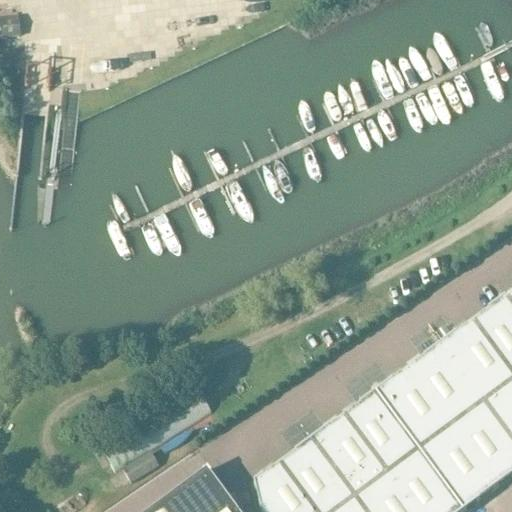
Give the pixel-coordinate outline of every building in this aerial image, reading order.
[(0,40),(20,39),(17,19),(0,21),(0,40)] [(326,432),(293,456),(294,457),(262,480),(262,479),(253,486),(259,511),(467,511),(479,504),(478,503),(510,480),(511,480),(511,479),(511,295),(504,302),(503,301),(486,313),(487,314),(455,337),(422,361),(423,362),(391,385),(390,384),(358,408),(358,409),(327,432),(326,432)] [(114,475),(211,416),(194,390),(98,449),(114,475)] [(157,468),(149,455),(121,472),(129,486),(157,468)] [(234,511),(207,473),(153,511),(234,511)]
